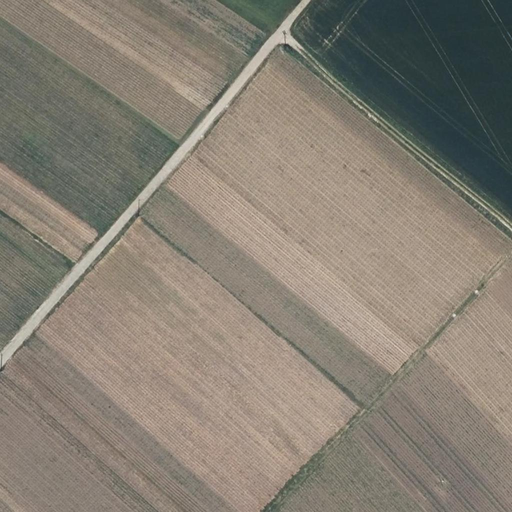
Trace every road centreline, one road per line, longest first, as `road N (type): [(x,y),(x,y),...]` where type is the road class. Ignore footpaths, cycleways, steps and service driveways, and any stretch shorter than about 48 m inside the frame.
road 1 (unclassified): [(315,0),(0,367)]
road 2 (track): [(267,511),(511,251)]
road 3 (track): [(511,224),(286,33)]
